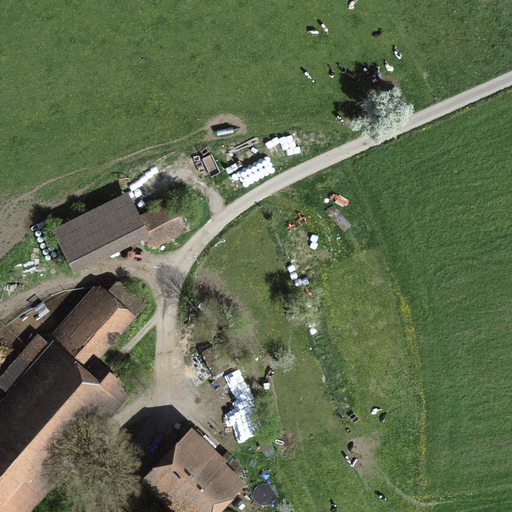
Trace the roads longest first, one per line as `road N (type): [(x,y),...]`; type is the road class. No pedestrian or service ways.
road 1 (unclassified): [(166,405),(171,297),(186,259),(210,230),(305,168),(511,78)]
road 2 (track): [(178,273),(125,268),(48,286),(0,310)]
